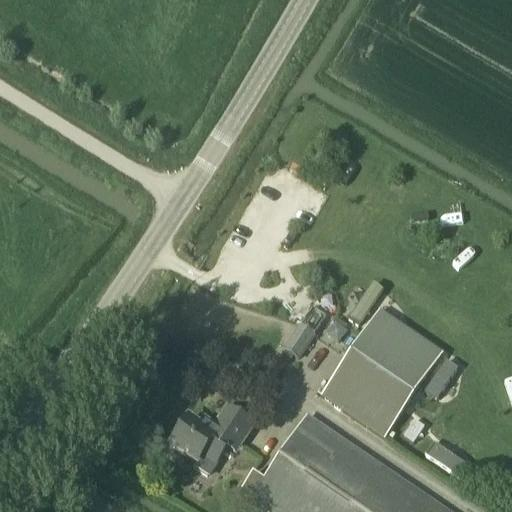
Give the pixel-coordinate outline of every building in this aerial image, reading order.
[(461,235),(466,227),(448,218),(444,226),(461,235)] [(22,258),(9,269),(21,284),(34,274),(22,258)] [(360,327),(360,328),(383,294),(372,286),(349,320),(350,321),(348,323),(358,330),(360,327)] [(380,315),(322,400),(385,444),(443,358),(380,315)] [(315,338),(302,329),(285,353),(299,362),(315,338)] [(424,396),(436,404),(457,372),(446,364),(424,396)] [(188,421),(170,448),(197,466),(194,470),(207,479),(232,442),(240,448),(253,428),(227,411),(215,429),(204,422),(200,429),(188,421)] [(254,477),(241,496),(264,511),(442,511),(308,420),(265,485),(254,477)] [(403,440),(413,447),(424,430),(414,424),(403,440)] [(424,458),(461,484),(469,471),(432,446),(424,458)]
